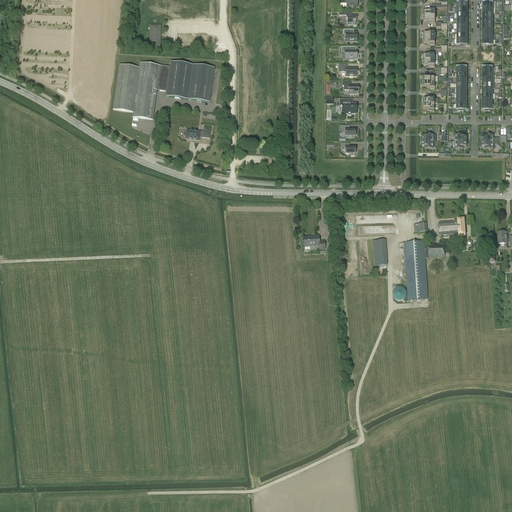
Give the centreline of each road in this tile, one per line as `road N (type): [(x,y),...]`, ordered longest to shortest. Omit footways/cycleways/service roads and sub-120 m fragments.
road 1 (track): [(147,493),(253,491),(359,442),(356,400),(391,305),(389,281)]
road 2 (secondary): [(0,82),(138,160),(230,189)]
road 3 (residential): [(230,189),(231,54),(222,0)]
road 4 (track): [(0,262),(147,255)]
road 5 (secondary): [(382,194),(511,196)]
road 6 (unclassified): [(383,123),(384,0)]
road 7 (residential): [(403,0),(402,123)]
road 8 (residential): [(475,123),(475,0)]
road 9 (residential): [(365,122),(365,0)]
